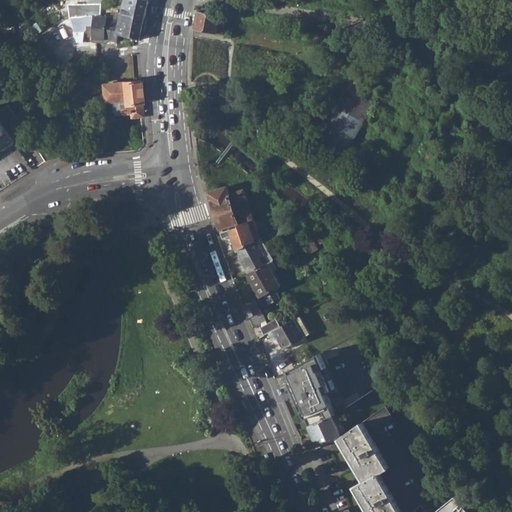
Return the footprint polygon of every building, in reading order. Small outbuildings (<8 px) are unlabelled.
[(117,43),(118,34),(138,39),(142,40),(150,0),(125,0),(121,18),(108,16),(101,16),(102,5),(96,4),(95,15),(94,39),(106,40),(117,43)] [(226,33),(227,24),(220,23),(221,13),(198,10),(196,30),(226,33)] [(382,90),(355,75),(338,107),(365,121),(382,90)] [(108,99),(108,102),(115,102),(116,110),(123,114),(135,113),(136,117),(147,116),(143,81),(134,82),(107,85),(107,89),(106,88),(107,99),(108,99)] [(365,121),(338,107),(321,137),(320,138),(347,153),(365,121)] [(0,152),(15,143),(0,119),(0,152)] [(223,178),(223,171),(224,169),(225,154),(212,144),(204,140),(204,142),(202,142),(201,152),(204,152),(202,174),(223,178)] [(234,181),(240,182),(247,172),(242,167),(234,177),(234,181)] [(210,192),(222,231),(241,224),(240,222),(250,219),(254,218),(245,189),(230,193),(226,181),(217,184),(218,189),(210,192)] [(234,250),(257,239),(261,237),(254,218),(250,219),(240,222),(241,224),(222,231),(225,238),(233,235),(236,243),(232,244),(234,250)] [(269,232),(274,241),(293,231),(288,222),(269,232)] [(325,231),(313,237),(317,244),(327,239),(325,235),(328,233),(325,231)] [(25,246),(24,247),(25,248),(34,261),(33,262),(34,263),(35,262),(34,262),(48,254),(49,254),(48,253),(46,250),(56,244),(66,240),(63,232),(46,238),(48,243),(43,246),(40,240),(39,239),(39,238),(38,238),(38,239),(25,247),(25,246)] [(261,237),(257,239),(269,261),(274,259),(261,237)] [(318,247),(317,244),(313,237),(304,242),(310,252),(318,247)] [(46,238),(40,240),(43,246),(48,243),(46,238)] [(248,273),(269,261),(257,239),(236,251),(248,273)] [(8,258),(0,263),(0,286),(19,273),(8,258)] [(260,294),(261,296),(276,289),(282,285),(273,269),(278,267),(274,259),(269,261),(248,273),(257,289),(255,290),(258,295),(260,294)] [(261,296),(257,299),(262,308),(281,298),(276,289),(261,296)] [(262,308),(257,299),(244,305),(250,317),(263,311),(262,308)] [(310,333),(300,314),(296,316),(306,335),(310,333)] [(278,335),(284,347),(306,335),(296,316),(280,325),(270,331),(273,338),(278,335)] [(270,331),(280,325),(277,318),(261,326),(265,334),(270,331)] [(348,405),(324,350),(287,371),(294,388),(298,386),(301,393),(297,395),(310,425),(333,415),(348,405)] [(370,511),(404,511),(425,495),(406,462),(417,456),(387,404),(341,436),(354,458),(366,480),(356,486),(370,511)] [(310,425),(319,446),(330,441),(341,436),(333,415),(310,425)] [(463,505),(455,495),(433,511),(432,510),(428,511),(468,511),(465,507),(462,510),(460,507),(463,505)]
